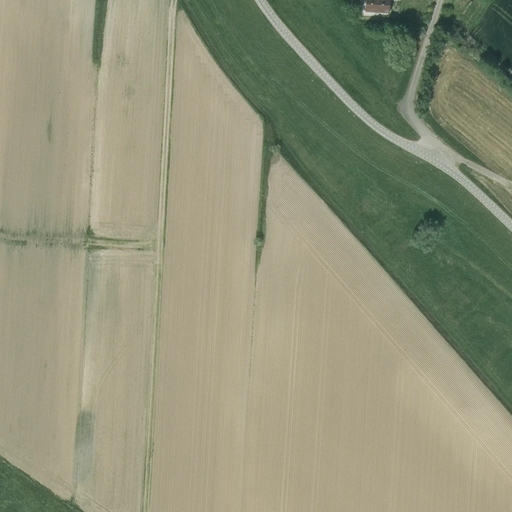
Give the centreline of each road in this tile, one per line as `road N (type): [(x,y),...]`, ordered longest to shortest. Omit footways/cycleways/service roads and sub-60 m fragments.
road 1 (track): [(152,511),(163,239),(0,238)]
road 2 (unclassified): [(266,0),(289,38),(359,112),(471,183),(511,224)]
road 3 (track): [(163,239),(178,0)]
